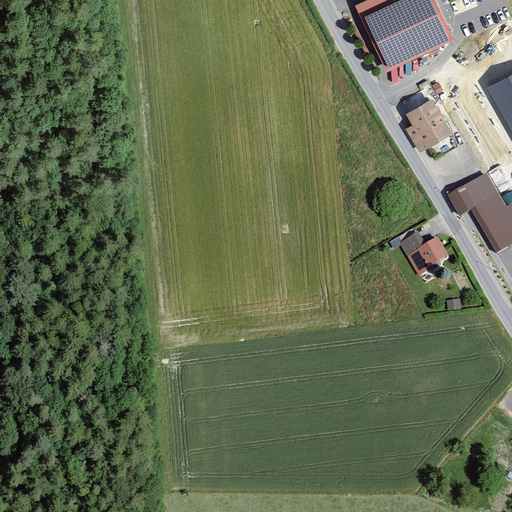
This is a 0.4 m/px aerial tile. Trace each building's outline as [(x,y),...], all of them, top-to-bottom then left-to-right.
[(446,39),(426,0),(402,0),(363,20),(387,68),(446,39)] [(511,128),(511,74),(489,87),(511,128)] [(451,133),(432,101),(408,115),(414,126),(408,129),(421,151),(451,133)] [(511,168),(493,178),(500,192),(511,186),(511,168)] [(498,250),(511,242),(511,206),(507,209),(487,172),(446,194),(458,217),(476,208),(498,250)] [(444,259),(435,243),(422,250),(414,237),(398,247),(415,276),(444,259)] [(459,312),(458,303),(446,304),(447,313),(459,312)]
